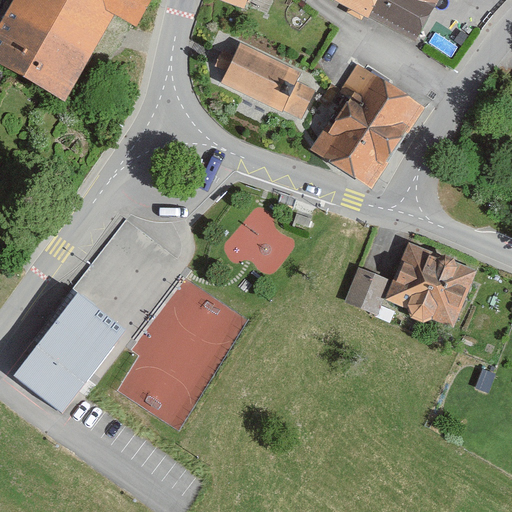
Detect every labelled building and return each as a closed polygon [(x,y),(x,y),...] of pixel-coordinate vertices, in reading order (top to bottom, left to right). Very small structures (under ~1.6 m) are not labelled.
[(154,0),(17,0),(0,32),(0,65),(70,103),(114,22),(136,34),(154,0)] [(251,0),(215,0),(247,12),(251,0)] [(444,0),(335,0),(374,21),(381,8),(427,33),(444,0)] [(302,75),(245,52),(227,96),(301,126),(313,97),(296,90),(302,75)] [(424,113),(358,74),(345,96),(358,103),(332,146),(344,153),(335,168),(377,193),(424,113)] [(480,283),(415,255),(390,311),(455,339),(480,283)] [(390,274),(357,262),(344,299),(376,311),(390,274)] [(121,357),(69,319),(21,385),(64,416),(78,396),(88,402),(121,357)]
